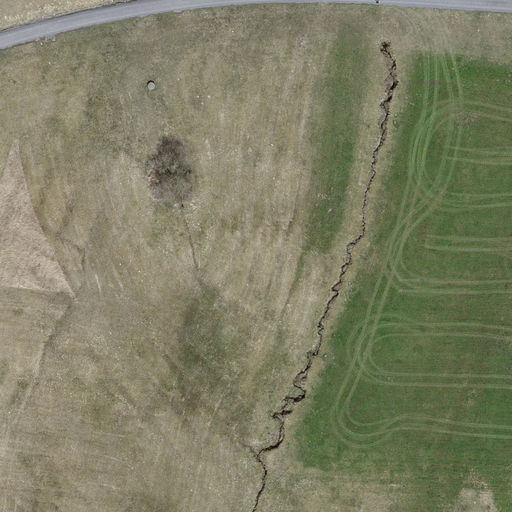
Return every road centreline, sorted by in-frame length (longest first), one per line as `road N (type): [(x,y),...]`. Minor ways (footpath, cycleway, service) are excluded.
road 1 (track): [(0,46),(54,28),(203,2),(288,0)]
road 2 (track): [(369,0),(511,10)]
